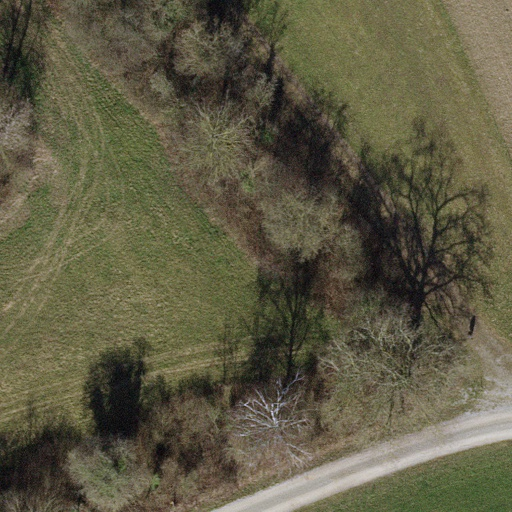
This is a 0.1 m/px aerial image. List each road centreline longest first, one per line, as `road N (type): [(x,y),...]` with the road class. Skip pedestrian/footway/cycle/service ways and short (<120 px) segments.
road 1 (track): [(219,0),(482,333),(511,353)]
road 2 (track): [(511,421),(459,428),(252,511)]
